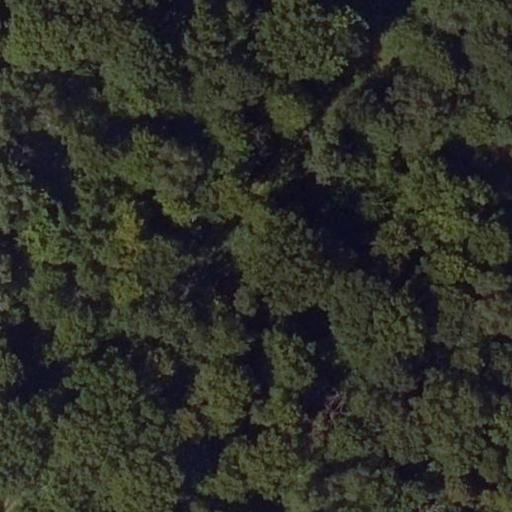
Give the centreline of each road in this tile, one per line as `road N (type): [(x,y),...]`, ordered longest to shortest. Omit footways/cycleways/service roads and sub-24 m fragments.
road 1 (track): [(23,511),(431,0)]
road 2 (track): [(511,220),(356,0)]
